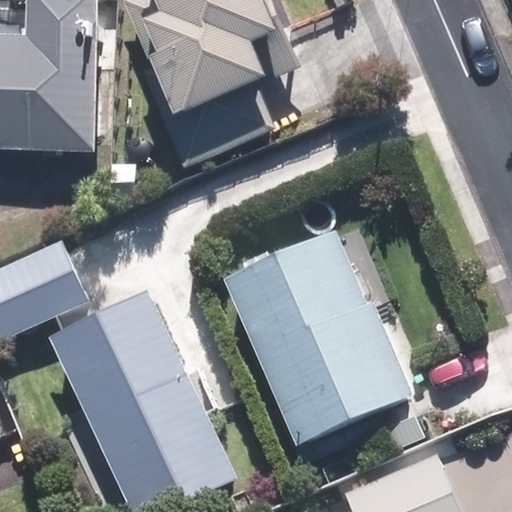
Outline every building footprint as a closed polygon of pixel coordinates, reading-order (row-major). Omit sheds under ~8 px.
[(0,0),(0,161),(95,165),(102,4),(0,0)] [(273,48),(253,0),(145,0),(157,27),(125,40),(184,184),(269,148),(250,101),(260,97),(245,59),(273,48)] [(335,234),(225,284),(305,460),(415,410),(335,234)] [(60,244),(0,270),(0,349),(89,309),(60,244)] [(144,292),(44,341),(127,511),(187,511),(239,487),(144,292)] [(456,511),(432,459),(341,499),(346,511),(456,511)]
